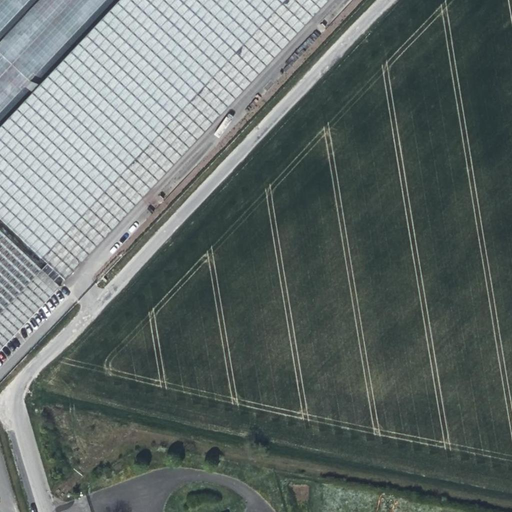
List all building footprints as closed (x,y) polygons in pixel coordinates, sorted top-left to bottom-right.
[(0,79),(74,0),(40,0),(0,43),(0,79)] [(333,0),(124,0),(0,133),(0,219),(67,283),(68,283),(333,0)] [(0,115),(108,0),(74,0),(0,79),(0,115)] [(0,0),(0,35),(32,0),(0,0)] [(0,354),(67,283),(0,219),(0,354)]
